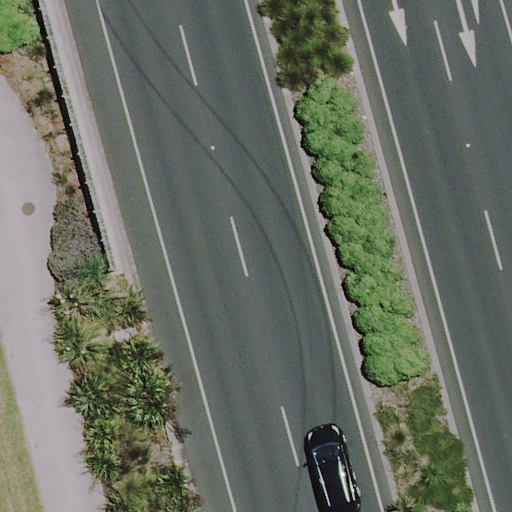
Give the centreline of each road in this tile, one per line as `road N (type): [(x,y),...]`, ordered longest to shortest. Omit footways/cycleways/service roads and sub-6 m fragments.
road 1 (primary): [(307,511),(169,0)]
road 2 (primary): [(432,0),(511,290)]
